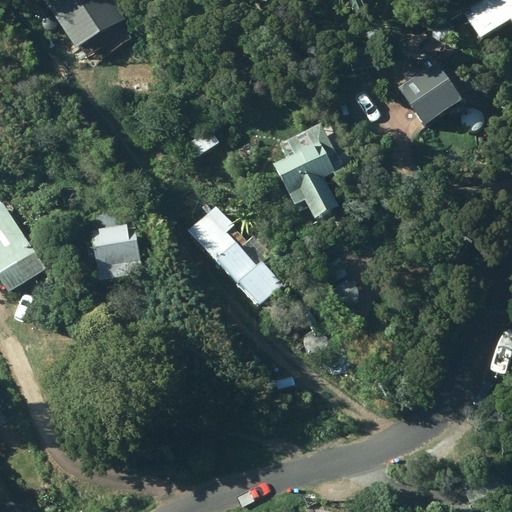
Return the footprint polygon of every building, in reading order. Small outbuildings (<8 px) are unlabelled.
[(214,0),(182,0),(183,12),(215,9),(214,0)] [(487,38),(511,22),(511,0),(484,0),(470,9),(487,38)] [(276,56),(289,49),(279,30),(266,37),(276,56)] [(436,126),(473,100),(446,61),(408,87),(436,126)] [(177,72),(111,67),(110,82),(175,88),(177,72)] [(325,121),(282,146),(288,157),(279,162),(304,206),(314,200),(325,220),(348,206),(331,178),(339,173),(343,180),(355,174),(350,165),(359,160),(348,141),(339,146),(325,121)] [(198,160),(223,143),(212,128),(188,145),(198,160)] [(0,268),(16,292),(50,269),(7,205),(0,209),(0,268)] [(247,281),(270,305),(293,283),(270,259),(264,265),(232,232),(236,228),(215,205),(191,229),(221,261),(223,259),(245,283),(247,281)] [(105,280),(149,274),(143,224),(117,227),(115,212),(103,213),(105,230),(98,231),(105,280)] [(350,274),(342,258),(326,266),(335,282),(350,274)] [(511,468),(461,481),(469,511),(511,500),(511,468)]
